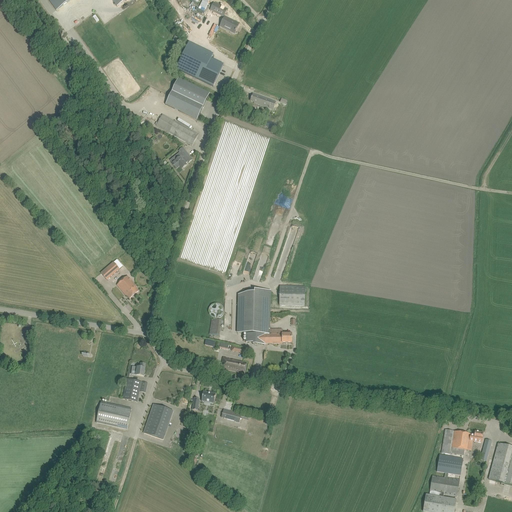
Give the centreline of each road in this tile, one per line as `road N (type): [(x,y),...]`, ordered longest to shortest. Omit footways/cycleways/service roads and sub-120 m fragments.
road 1 (unclassified): [(511,424),(188,371),(163,360),(150,334)]
road 2 (unclassified): [(150,334),(216,116),(276,0)]
road 3 (track): [(112,511),(163,360)]
road 4 (unclassified): [(150,334),(0,309)]
